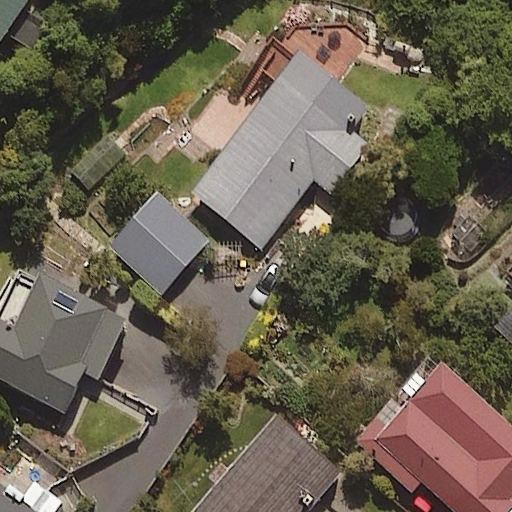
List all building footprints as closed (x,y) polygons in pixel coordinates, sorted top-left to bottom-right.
[(0,0),(0,38),(25,0),(0,0)] [(360,102),(292,52),(188,195),(260,247),(309,180),(328,193),(364,143),(342,127),(360,102)] [(204,241),(150,193),(105,244),(160,292),(204,241)] [(128,314),(23,260),(0,304),(0,382),(61,413),(81,374),(94,380),(128,314)] [(511,296),(487,324),(511,346),(511,296)] [(504,511),(511,504),(511,431),(431,358),(355,443),(406,490),(416,479),(451,511),(504,511)] [(302,511),(336,475),(271,418),(186,511),(302,511)] [(26,511),(0,493),(0,511),(26,511)]
